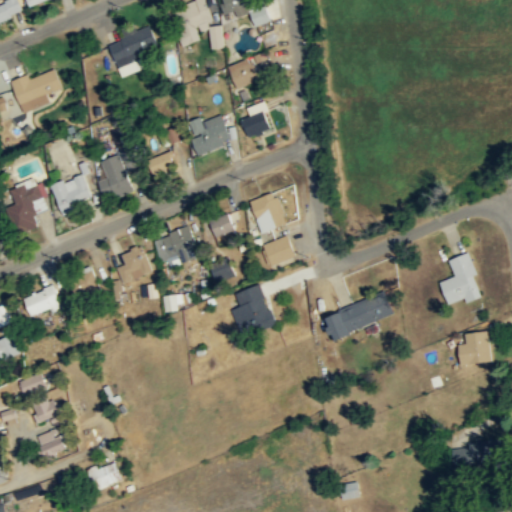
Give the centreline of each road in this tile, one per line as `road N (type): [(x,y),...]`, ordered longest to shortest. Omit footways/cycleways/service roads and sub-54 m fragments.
road 1 (residential): [(289,0),(323,255),(335,264),(478,205),(500,211),(511,230)]
road 2 (residential): [(0,268),(307,143)]
road 3 (residential): [(0,47),(112,0)]
